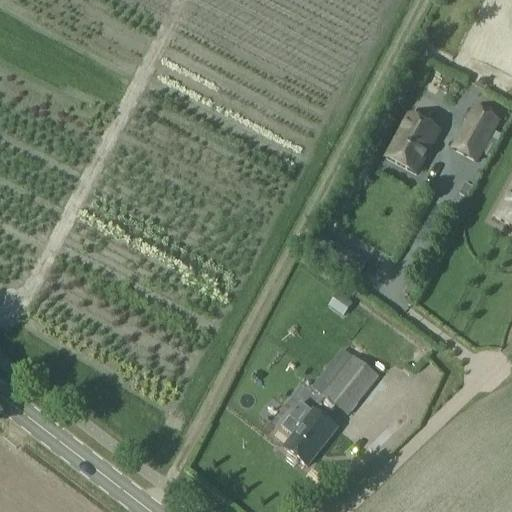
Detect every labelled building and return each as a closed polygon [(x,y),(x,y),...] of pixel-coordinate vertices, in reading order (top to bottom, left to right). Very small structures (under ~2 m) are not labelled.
[(432,109),(431,113),(448,118),(460,83),(421,70),(410,101),(432,109)] [(474,113),(451,153),(475,166),(497,126),(474,113)] [(408,119),(384,161),(414,177),(438,135),(408,119)] [(511,187),(493,222),(511,232),(511,187)] [(368,268),(319,241),(309,258),(358,286),(368,268)] [(372,243),(368,253),(383,258),(387,248),(372,243)] [(342,351),(310,390),(348,420),(379,381),(342,351)] [(314,415),(284,452),(307,470),(337,433),(314,415)]
